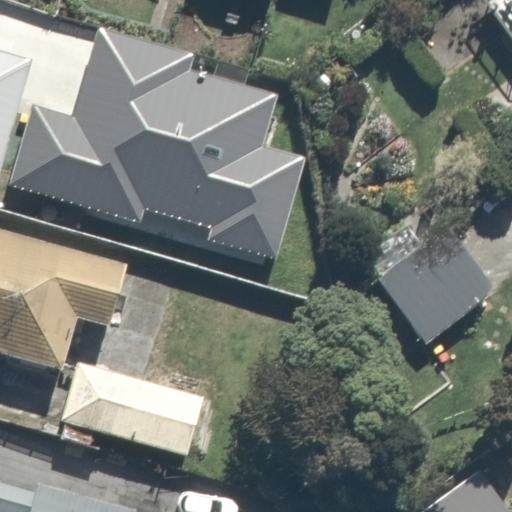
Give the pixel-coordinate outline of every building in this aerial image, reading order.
[(511,0),(466,0),(491,38),(505,29),(511,39),(511,0)] [(140,108),(157,52),(0,3),(0,160),(74,183),(101,96),(140,108)] [(136,189),(122,236),(262,278),(276,231),(136,189)] [(423,196),(348,240),(407,339),(481,295),(423,196)] [(0,224),(0,354),(45,368),(63,310),(102,323),(120,262),(0,224)] [(511,330),(507,334),(511,341),(511,268),(493,283),(511,309),(511,330)] [(195,393),(70,356),(51,420),(176,457),(195,393)] [(0,511),(121,511),(133,472),(0,434),(0,511)]
